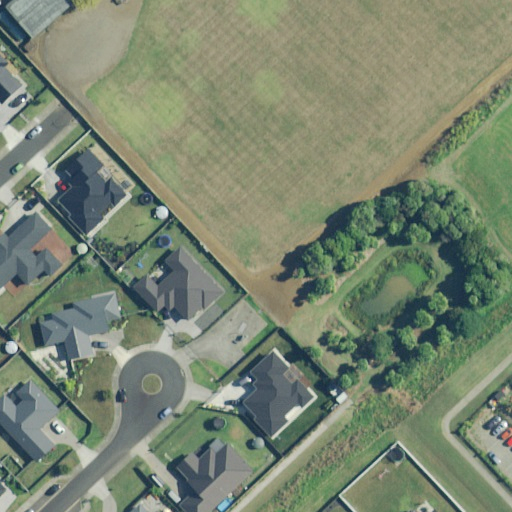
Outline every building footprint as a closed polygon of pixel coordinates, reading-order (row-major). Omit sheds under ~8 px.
[(66,0),(13,0),(5,7),(31,38),(71,5),(66,0)] [(0,99),(2,102),(20,85),(3,68),(9,62),(0,53),(0,99)] [(55,203),(87,235),(103,219),(100,216),(113,203),(115,206),(127,195),(111,179),(106,184),(95,173),(103,165),(89,150),(67,172),(76,182),(55,203)] [(51,229),(35,213),(9,239),(3,234),(0,236),(0,286),(16,271),(27,282),(42,267),(50,276),(63,264),(40,240),(51,229)] [(147,274),(134,287),(157,310),(163,304),(169,310),(174,305),(187,319),(201,305),(205,309),(224,291),(180,247),(165,262),(174,271),(159,287),(147,274)] [(55,321),(42,323),(47,345),(65,341),(69,358),(93,353),(88,334),(110,329),(108,321),(120,318),(114,294),(75,303),(76,308),(53,313),(55,321)] [(253,420),(271,438),(287,421),(282,416),(297,401),(303,406),(313,396),(297,381),(292,386),(282,375),(289,368),(273,352),(252,372),(263,383),(244,402),(258,415),(253,420)] [(0,423),(37,460),(54,444),(39,429),(59,409),(29,379),(16,392),(24,400),(17,407),(5,395),(0,399),(0,423)] [(179,505),(186,511),(209,511),(252,470),(226,445),(216,455),(209,448),(198,459),(192,453),(177,469),(196,488),(179,505)]
